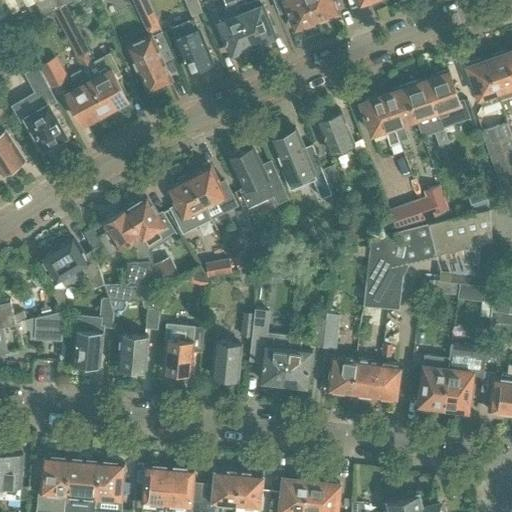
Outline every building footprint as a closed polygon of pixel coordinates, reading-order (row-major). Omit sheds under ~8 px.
[(58,6),(65,3),(66,2),(65,2),(64,0),(0,0),(0,27),(2,31),(58,6)] [(127,43),(131,50),(130,50),(149,89),(171,79),(163,61),(173,56),(162,32),(148,0),(134,0),(149,33),(127,43)] [(185,0),(192,15),(202,11),(197,0),(185,0)] [(230,53),(254,44),(234,0),(224,0),(228,7),(225,8),(228,16),(217,21),(230,53)] [(234,0),(254,44),(275,35),(262,2),(251,7),(248,0),(246,0),(245,0),(234,0)] [(276,0),(281,11),(286,8),(294,29),(317,20),(309,0),(276,0)] [(309,0),(317,20),(339,11),(335,0),(309,0)] [(84,67),(83,68),(89,79),(90,80),(106,110),(116,105),(120,107),(126,104),(127,99),(129,98),(114,72),(119,69),(110,52),(92,61),(87,53),(90,51),(65,3),(53,10),(84,67)] [(189,70),(191,70),(193,73),(203,68),(202,65),(212,61),(206,46),(199,28),(198,28),(194,18),(171,27),(182,53),(189,70)] [(498,99),(511,94),(511,71),(505,52),(484,59),(498,99)] [(52,87),(69,77),(56,54),(37,65),(46,81),(48,80),(52,87)] [(0,76),(9,71),(0,56),(0,76)] [(481,106),(492,102),(498,99),(484,59),(467,65),(481,106)] [(71,74),(77,85),(66,91),(83,123),(95,117),(99,118),(105,115),(106,110),(90,80),(89,79),(83,68),(71,74)] [(449,71),(426,79),(439,115),(441,121),(442,125),(443,125),(469,116),(463,99),(459,101),(449,71)] [(449,143),(443,125),(442,125),(441,121),(439,115),(426,79),(403,87),(414,118),(421,136),(434,131),(439,146),(449,143)] [(402,122),(414,118),(403,87),(382,95),(400,142),(408,139),(402,122)] [(391,145),(400,142),(382,95),(361,102),(372,133),(385,128),(391,145)] [(44,147),(66,134),(57,119),(48,103),(26,115),(44,147)] [(330,152),(354,143),(341,110),(318,119),(330,152)] [(511,182),(511,136),(507,122),(482,131),(501,187),(511,182)] [(306,152),(296,127),(273,137),(285,167),(281,168),(286,183),(314,174),(316,180),(326,176),(314,147),(306,152)] [(0,166),(3,172),(23,159),(4,130),(0,132),(0,166)] [(230,156),(245,187),(241,189),(249,206),(274,193),(278,202),(289,197),(278,173),(268,177),(253,146),(243,150),(239,148),(234,151),(233,155),(230,156)] [(366,147),(356,150),(361,163),(371,159),(366,147)] [(467,160),(460,163),(462,171),(469,169),(467,160)] [(332,188),(342,184),(334,164),(324,168),(332,188)] [(204,207),(205,206),(226,196),(210,165),(189,176),(204,207)] [(205,206),(204,207),(189,176),(168,186),(176,203),(169,206),(183,233),(211,218),(205,206)] [(488,209),(489,208),(486,199),(499,195),(495,181),(483,184),(481,178),(466,183),(472,204),(475,212),(488,209)] [(421,199),(414,202),(422,225),(436,222),(450,218),(438,186),(425,191),(427,197),(421,199)] [(125,208),(124,208),(143,238),(147,245),(148,245),(172,230),(162,213),(158,215),(147,196),(126,209),(125,208)] [(397,231),(422,225),(414,202),(390,211),(397,230),(397,231)] [(84,232),(93,248),(102,242),(109,253),(115,250),(131,240),(136,248),(138,260),(127,260),(127,282),(104,283),(109,296),(110,299),(158,299),(155,287),(151,264),(148,245),(147,245),(143,238),(124,208),(115,213),(113,213),(107,217),(106,219),(103,221),(109,229),(100,235),(98,236),(93,226),(84,232)] [(396,276),(402,277),(404,260),(455,248),(455,259),(442,257),(440,279),(459,282),(458,283),(493,288),(494,286),(493,269),(489,209),(489,208),(488,209),(475,212),(450,218),(436,222),(422,225),(397,231),(397,230),(371,236),(364,304),(387,306),(389,288),(396,282),(396,276)] [(74,237),(42,256),(57,280),(81,266),(94,286),(104,283),(93,248),(83,253),(74,237)] [(244,249),(233,256),(240,268),(252,261),(244,249)] [(155,287),(181,277),(170,255),(151,264),(155,287)] [(229,257),(205,261),(208,275),(232,271),(229,257)] [(273,262),(261,265),(260,278),(271,279),(273,262)] [(511,279),(493,269),(494,286),(511,294),(511,291),(511,279)] [(434,279),(432,291),(458,294),(458,289),(458,283),(438,281),(438,279),(434,279)] [(493,301),(493,293),(493,288),(458,283),(458,289),(458,294),(458,297),(493,301)] [(511,323),(511,294),(494,286),(493,288),(493,293),(493,301),(490,321),(511,323)] [(50,288),(56,298),(61,306),(71,301),(63,288),(50,288)] [(114,311),(110,299),(109,296),(102,295),(100,317),(80,315),(79,329),(76,329),(73,363),(77,363),(79,366),(85,367),(87,364),(99,365),(102,332),(100,331),(101,326),(113,327),(114,311)] [(0,325),(3,325),(24,320),(26,320),(24,312),(15,314),(11,298),(0,301),(0,325)] [(146,327),(158,328),(160,308),(148,307),(146,327)] [(249,360),(263,361),(260,380),(262,380),(265,384),(270,385),(274,381),(284,382),(288,348),(290,334),(289,334),(290,333),(268,331),(270,309),(255,307),(249,360)] [(61,339),(61,310),(36,316),(35,338),(61,339)] [(252,312),(243,311),(241,328),(251,329),(252,312)] [(326,316),(323,346),(336,348),(340,314),(327,312),(326,316)] [(323,346),(326,316),(313,315),(310,344),(323,346)] [(3,325),(0,325),(0,351),(4,350),(5,354),(17,351),(16,348),(24,347),(21,332),(26,331),(24,320),(3,325)] [(202,352),(204,327),(195,326),(195,324),(166,322),(165,337),(168,338),(164,371),(168,371),(170,375),(176,376),(179,372),(190,373),(192,351),(202,352)] [(145,369),(148,336),(122,333),(119,367),(122,367),(124,371),(130,371),(133,368),(145,369)] [(288,348),(284,382),(294,384),(296,388),(302,388),(305,385),(308,385),(312,351),(301,349),(302,336),(290,334),(288,348)] [(213,375),(217,376),(218,378),(224,379),(225,376),(238,378),(241,344),(217,342),(213,375)] [(390,362),(392,344),(383,343),(381,361),(377,395),(394,398),(399,363),(390,362)] [(476,375),(483,375),(484,370),(487,347),(451,343),(450,356),(449,360),(444,405),(468,409),(472,374),(476,375)] [(419,402),(444,405),(449,360),(450,356),(425,353),(425,354),(414,353),(412,366),(424,367),(419,402)] [(328,389),(338,390),(338,392),(349,394),(349,392),(352,392),(356,358),(332,355),(328,389)] [(356,358),(352,392),(356,393),(357,394),(361,394),(362,394),(377,395),(381,361),(356,358)] [(482,389),(492,390),(489,410),(511,412),(511,363),(508,363),(508,370),(502,369),(501,377),(494,376),(495,371),(484,370),(483,375),(482,389)] [(0,450),(0,496),(18,498),(19,494),(22,452),(0,450)] [(63,511),(65,494),(69,457),(59,456),(57,453),(50,452),(47,455),(44,455),(41,490),(38,490),(37,507),(54,509),(53,511),(63,511)] [(97,497),(100,460),(69,457),(65,494),(63,511),(73,511),(75,495),(97,497)] [(124,462),(100,460),(97,497),(95,511),(119,511),(120,508),(120,507),(124,462)] [(156,511),(165,511),(167,504),(166,504),(170,466),(146,464),(143,501),(157,503),(156,511)] [(194,468),(170,466),(166,504),(167,504),(165,511),(200,511),(201,506),(203,481),(193,480),(194,468)] [(239,469),(235,505),(259,507),(263,471),(252,470),(252,467),(241,466),(241,469),(239,469)] [(201,506),(200,511),(221,511),(223,504),(235,505),(239,469),(215,467),(213,482),(203,481),(201,506)] [(283,476),(279,511),(304,511),(305,505),(308,479),(307,478),(304,475),(296,474),(293,477),(283,476)] [(308,479),(305,505),(320,506),(319,511),(336,511),(340,482),(308,479)] [(443,511),(441,505),(436,502),(421,505),(417,493),(388,501),(388,502),(383,503),(385,510),(380,511),(363,511),(364,503),(353,503),(352,511),(443,511)]
